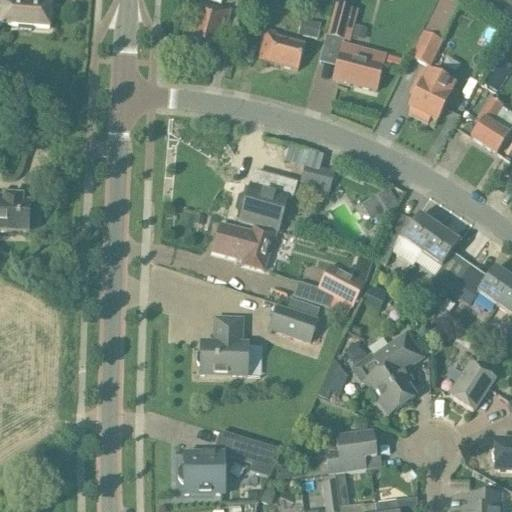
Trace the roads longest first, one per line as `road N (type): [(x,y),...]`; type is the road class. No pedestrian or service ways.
road 1 (unclassified): [(511,234),(409,169),(304,127),(122,94)]
road 2 (tertiary): [(108,511),(122,94)]
